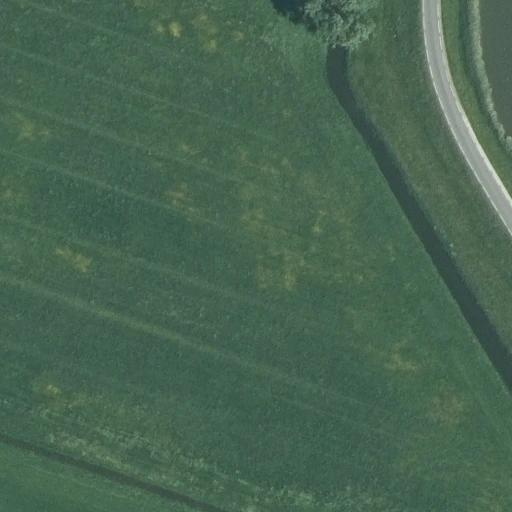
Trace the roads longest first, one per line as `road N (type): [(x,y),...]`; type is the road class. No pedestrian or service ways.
road 1 (tertiary): [(511,220),(443,89),(430,0)]
road 2 (track): [(0,469),(127,511)]
